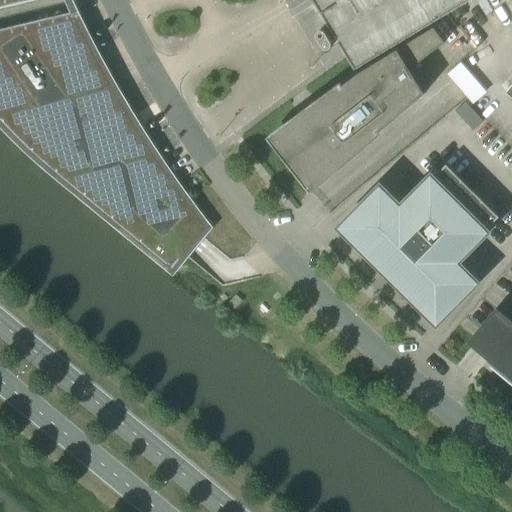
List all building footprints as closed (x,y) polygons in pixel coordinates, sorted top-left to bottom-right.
[(0,0),(0,8),(34,0),(0,0)] [(309,0),(320,17),(351,69),(448,12),(468,0),(309,0)] [(73,11),(0,29),(0,119),(33,154),(172,269),(207,227),(197,214),(187,200),(170,177),(158,159),(142,134),(131,118),(121,101),(112,85),(99,60),(86,36),(73,11)] [(271,139),(288,161),(311,189),(337,167),(424,94),(410,71),(445,42),(433,28),(361,72),(316,105),(315,104),(314,104),(313,103),(312,103),(310,103),(309,104),(308,106),(307,106),(307,108),(307,109),(307,111),(308,112),(271,139)] [(475,101),(487,90),(462,61),(449,72),(475,101)] [(511,80),(503,91),(511,98),(511,80)] [(466,102),(456,111),(473,130),(483,121),(466,102)] [(376,180),(331,226),(433,327),(477,282),(456,261),(488,230),(427,170),(396,202),(376,180)] [(511,321),(492,305),(463,341),(511,383),(511,321)]
